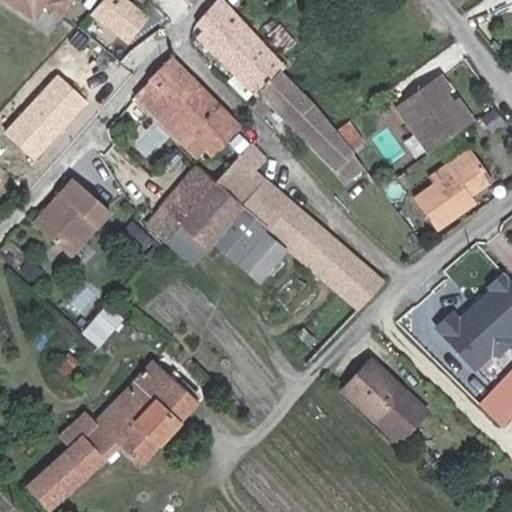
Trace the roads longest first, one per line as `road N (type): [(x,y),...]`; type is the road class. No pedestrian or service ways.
road 1 (unknown): [(179,38),(425,275)]
road 2 (unknown): [(381,318),(511,449)]
